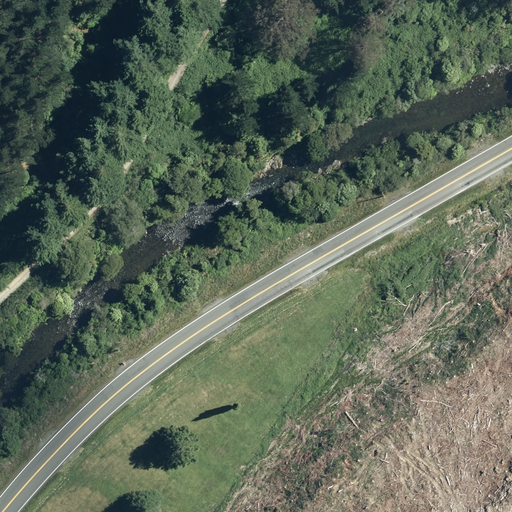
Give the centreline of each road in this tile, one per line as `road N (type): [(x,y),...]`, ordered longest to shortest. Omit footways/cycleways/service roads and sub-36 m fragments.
road 1 (trunk): [(0,502),(120,375),(266,278),(511,139)]
road 2 (unclassified): [(0,299),(105,194),(221,0)]
road 3 (track): [(0,239),(97,75),(114,0)]
